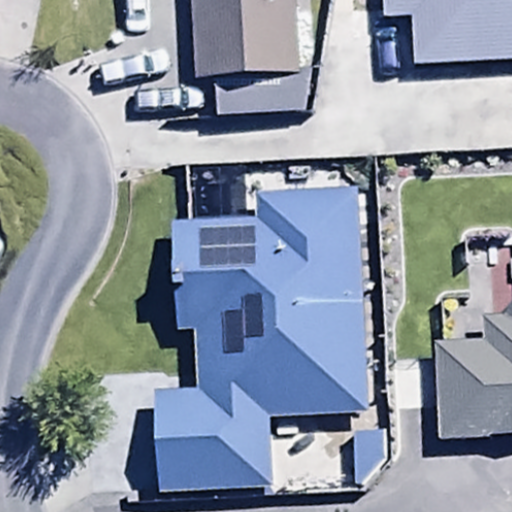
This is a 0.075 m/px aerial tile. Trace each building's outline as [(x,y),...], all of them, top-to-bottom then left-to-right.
[(187,0),(191,88),(211,87),(213,127),(301,123),(295,0),(187,0)] [(511,0),(383,0),(384,1),(346,2),(347,45),(384,44),(384,26),(409,25),(411,74),(511,70),(511,0)] [(153,398),(157,499),(269,495),(266,427),(366,423),(357,198),(255,202),(256,229),(172,232),(177,340),(190,339),(192,396),(153,398)] [(511,313),(481,346),(431,349),(437,447),(511,443),(511,313)] [(511,511),(511,493),(473,496),(474,511),(511,511)]
